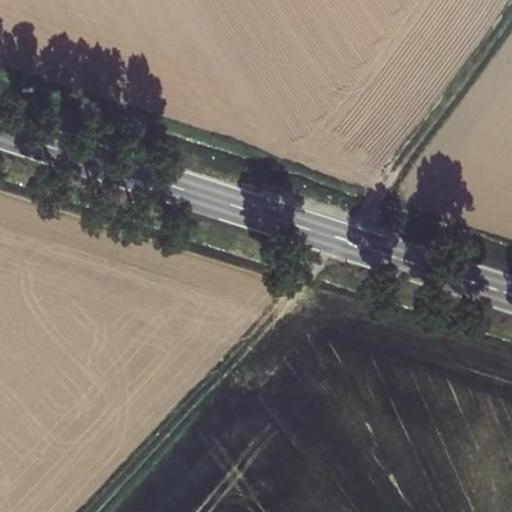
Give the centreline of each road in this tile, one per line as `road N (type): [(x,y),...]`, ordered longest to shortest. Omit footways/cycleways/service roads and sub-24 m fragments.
road 1 (track): [(83,511),(338,239),(511,10)]
road 2 (secondary): [(0,131),(511,295)]
